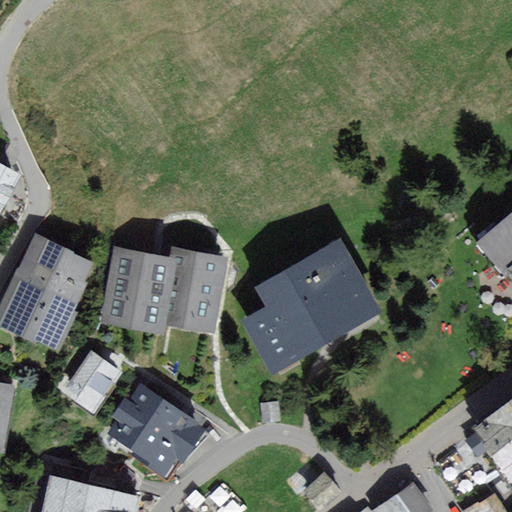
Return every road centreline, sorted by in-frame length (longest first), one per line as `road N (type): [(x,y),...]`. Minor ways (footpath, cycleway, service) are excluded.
road 1 (residential): [(355,508),(295,447),(270,440),(245,441),(163,511)]
road 2 (residential): [(355,508),(511,386)]
road 3 (residential): [(0,267),(40,198),(0,95)]
